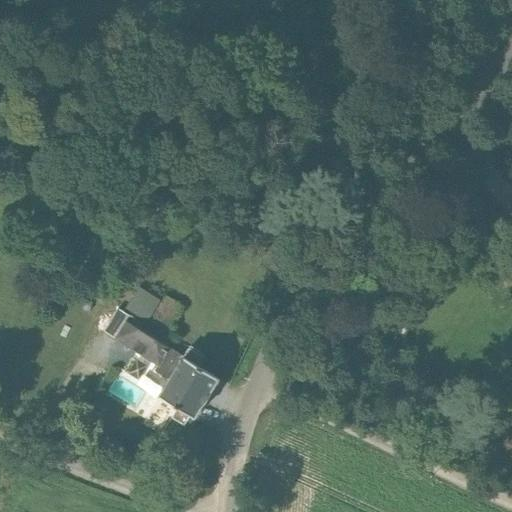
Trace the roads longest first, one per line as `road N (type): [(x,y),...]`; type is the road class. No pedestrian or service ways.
road 1 (unclassified): [(258,385),(283,340),(373,228),(511,69)]
road 2 (unclassified): [(511,504),(258,385)]
road 3 (unclassified): [(211,511),(187,510),(0,436)]
road 4 (unclassified): [(219,511),(258,385)]
